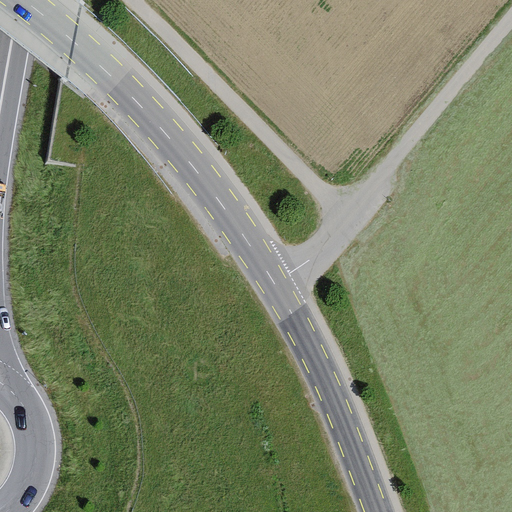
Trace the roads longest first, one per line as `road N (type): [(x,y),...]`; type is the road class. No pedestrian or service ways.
road 1 (residential): [(18,0),(88,53),(191,166),(310,351),(383,511)]
road 2 (trunk): [(11,511),(31,483),(36,453),(33,424),(0,383)]
